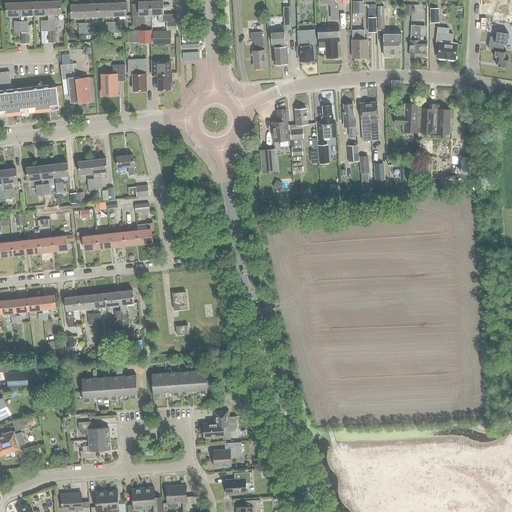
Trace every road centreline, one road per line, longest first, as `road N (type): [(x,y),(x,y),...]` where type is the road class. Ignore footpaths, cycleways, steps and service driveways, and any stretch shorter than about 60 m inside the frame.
road 1 (primary): [(319,511),(267,364),(218,141)]
road 2 (residential): [(142,121),(168,246),(163,262),(0,287)]
road 3 (tertiary): [(235,112),(299,83),(362,76),(419,75),(511,90)]
road 4 (secondary): [(0,138),(142,121)]
road 5 (residential): [(187,464),(183,426),(125,427),(126,470)]
road 6 (residential): [(0,497),(56,476),(126,470)]
